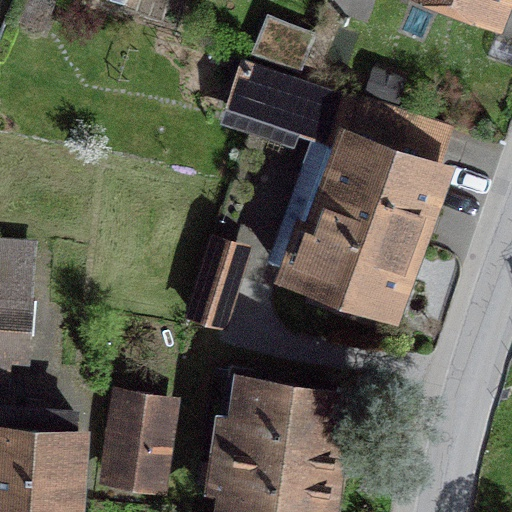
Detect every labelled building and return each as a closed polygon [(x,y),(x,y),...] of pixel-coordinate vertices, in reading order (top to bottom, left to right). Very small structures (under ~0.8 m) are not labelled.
[(461,0),(493,13),(498,0),(461,0)] [(332,136),(438,172),(452,130),(241,59),(226,104),(300,129),(308,104),(339,114),(332,136)] [(276,259),(396,298),(438,172),(332,136),(317,132),(276,259)] [(0,379),(8,380),(10,348),(19,348),(23,290),(24,290),(27,241),(0,239),(0,379)] [(223,322),(244,255),(212,245),(191,312),(223,322)] [(231,487),(226,511),(325,511),(343,397),(247,382),(241,421),(219,418),(212,462),(204,460),(201,482),(231,487)] [(122,398),(110,472),(150,478),(162,404),(122,398)] [(22,414),(0,412),(0,511),(68,511),(76,413),(22,410),(22,414)]
